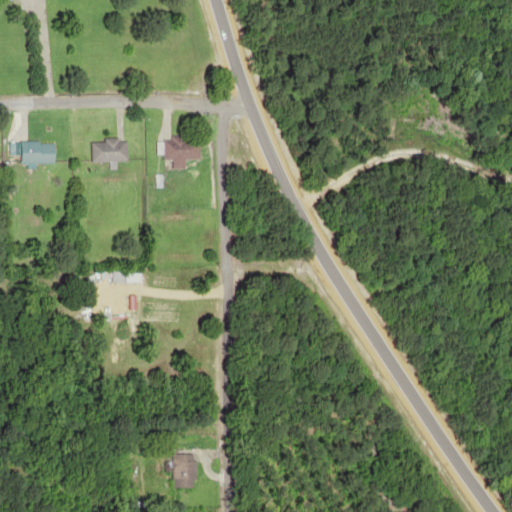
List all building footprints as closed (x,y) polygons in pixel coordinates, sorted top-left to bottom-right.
[(195,158),(195,137),(160,136),(159,158),(169,159),(169,167),(181,168),(181,158),(195,158)] [(88,160),(123,160),(123,138),(88,138),(88,160)] [(50,141),(16,141),(16,162),(50,162),(50,141)] [(88,299),(89,274),(74,274),(74,298),(88,299)] [(169,487),(192,487),(192,453),(169,453),(169,487)]
